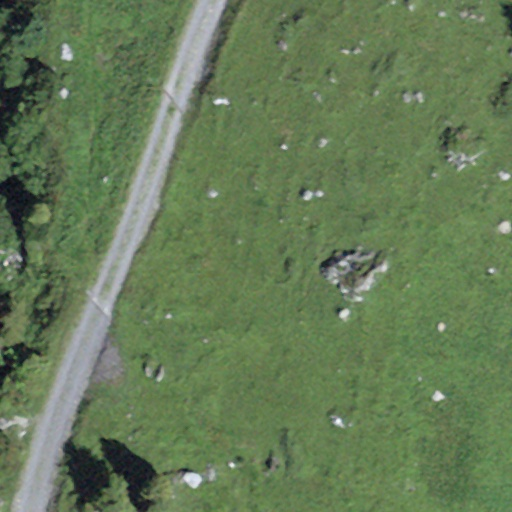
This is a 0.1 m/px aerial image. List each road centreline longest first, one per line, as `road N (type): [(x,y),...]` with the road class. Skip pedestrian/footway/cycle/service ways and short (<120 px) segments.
road 1 (track): [(91,319),(213,0)]
road 2 (track): [(29,511),(91,319)]
